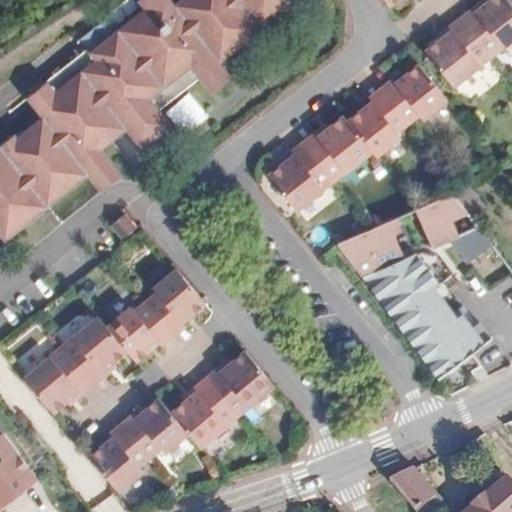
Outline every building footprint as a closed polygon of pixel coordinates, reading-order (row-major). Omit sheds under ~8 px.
[(137,134),(143,141),(172,117),(169,113),(210,81),(221,95),(241,80),(228,64),(254,44),(256,46),(283,25),(281,21),(307,0),(191,0),(181,9),(173,0),(151,0),(146,5),(152,12),(126,34),(116,21),(87,45),(103,65),(64,98),(56,89),(37,104),(53,123),(27,144),(25,142),(0,163),(0,226),(18,248),(48,225),(46,224),(100,181),(114,197),(133,181),(112,154),(137,134)] [(479,11),(490,3),(487,0),(484,0),(463,17),(473,29),(486,19),(479,11)] [(511,0),(493,0),(490,3),(479,11),(486,19),(473,29),(495,57),(511,44),(511,0)] [(463,17),(441,34),(444,39),(456,29),(463,37),(473,29),(463,17)] [(463,37),(456,29),(444,39),(429,50),(458,86),(495,57),(473,29),(463,37)] [(452,101),(422,64),(400,81),(405,88),(392,98),(412,122),(424,113),(429,119),(452,101)] [(405,88),(400,81),(396,76),(383,87),(392,98),(405,88)] [(383,87),(371,97),(374,101),(379,108),(392,98),(383,87)] [(392,98),(379,108),(374,101),(351,120),(377,152),(381,157),(405,138),(400,132),(412,122),(392,98)] [(351,120),(347,115),(331,128),(321,135),(328,144),(316,153),(339,182),(377,152),(351,120)] [(181,130),(172,117),(143,141),(152,152),(181,130)] [(321,135),(331,128),(328,124),(306,141),(316,153),(328,144),(321,135)] [(306,141),(283,159),(286,164),(299,153),(305,161),(316,153),(306,141)] [(305,161),(299,153),(286,164),(272,175),(303,211),(339,182),(316,153),(305,161)] [(455,191),(458,196),(473,186),(469,181),(462,184),(453,189),(455,191)] [(488,206),(473,186),(458,196),(474,217),(488,206)] [(345,243),(372,279),(435,249),(458,238),(482,227),(474,217),(458,196),(455,191),(422,207),(376,228),(345,243)] [(130,242),(143,232),(131,218),(119,228),(130,242)] [(511,268),(482,227),(458,238),(490,282),(511,268)] [(447,378),(503,339),(435,249),(372,279),(431,357),(447,378)] [(186,320),(190,326),(213,308),(182,272),(160,290),(163,294),(149,305),(172,332),(186,320)] [(142,364),(168,344),(163,339),(172,332),(149,305),(141,311),(138,307),(111,328),(134,356),(142,364)] [(106,378),(120,367),(134,356),(111,328),(104,319),(67,349),(91,378),(100,371),(106,378)] [(194,330),(190,326),(186,320),(172,332),(180,341),(194,330)] [(163,339),(168,344),(171,348),(180,341),(172,332),(163,339)] [(25,375),(57,353),(46,338),(15,360),(25,375)] [(61,414),(73,405),(86,394),(80,387),(91,378),(67,349),(31,377),(61,414)] [(283,390),(251,353),(235,366),(225,374),(230,381),(219,390),(244,420),(283,390)] [(230,381),(225,374),(235,366),(231,361),(209,378),(219,390),(230,381)] [(101,390),(124,372),(120,367),(106,378),(100,371),(91,378),(101,390)] [(86,394),(73,405),(77,409),(101,390),(91,378),(80,387),(86,394)] [(185,397),(189,402),(201,392),(207,400),(219,390),(209,378),(185,397)] [(201,392),(189,402),(176,412),(197,437),(207,449),(244,420),(219,390),(207,400),(201,392)] [(176,412),(166,400),(141,420),(146,426),(136,434),(156,458),(166,450),(171,456),(197,437),(176,412)] [(146,426),(141,420),(137,415),(127,423),(136,434),(146,426)] [(112,435),(116,439),(121,446),(136,434),(127,423),(112,435)] [(0,436),(0,499),(32,477),(13,452),(17,449),(5,433),(0,436)] [(121,446),(116,439),(96,455),(126,493),(151,474),(145,466),(156,458),(136,434),(121,446)] [(445,511),(451,507),(421,467),(398,479),(425,511),(445,511)] [(511,511),(511,479),(472,511),(511,511)]
